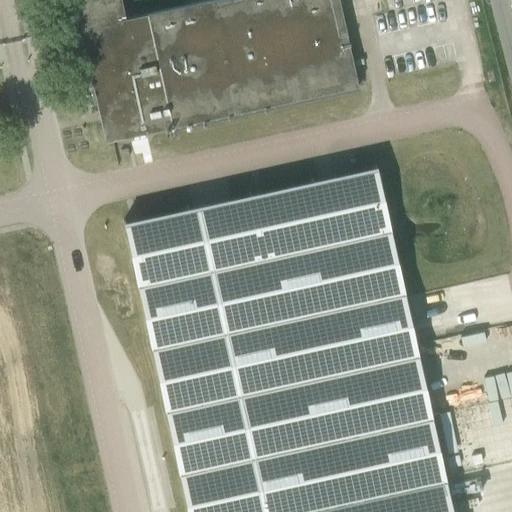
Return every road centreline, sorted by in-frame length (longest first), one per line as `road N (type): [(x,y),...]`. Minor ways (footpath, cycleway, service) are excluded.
road 1 (unclassified): [(53,205),(447,116),(467,116),(495,147),(511,197)]
road 2 (unclassified): [(53,205),(122,511)]
road 3 (unclassified): [(53,205),(11,0)]
